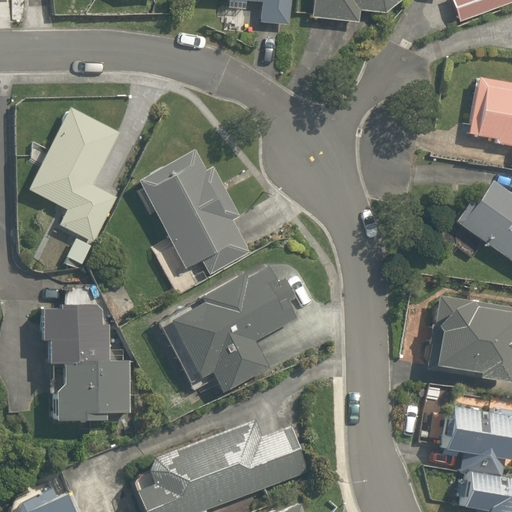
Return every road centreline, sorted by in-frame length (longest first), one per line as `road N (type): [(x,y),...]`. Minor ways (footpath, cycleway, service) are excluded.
road 1 (residential): [(316,155),(337,183),(362,251),(374,442),(395,511)]
road 2 (residential): [(0,56),(135,54),(216,70),(316,155)]
road 3 (residential): [(316,155),(409,63),(511,28)]
